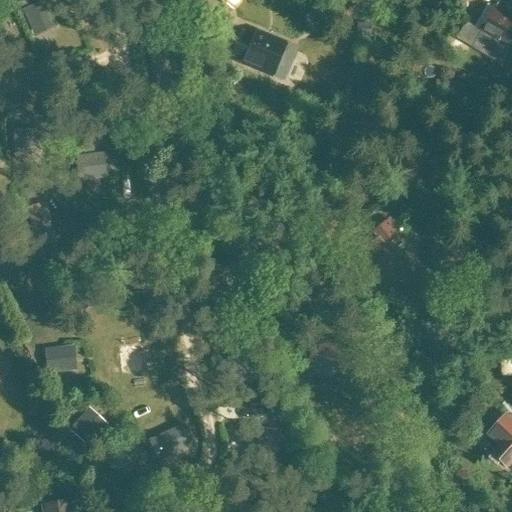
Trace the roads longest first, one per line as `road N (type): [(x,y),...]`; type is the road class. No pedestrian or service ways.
road 1 (track): [(439,511),(397,380),(373,334),(297,230),(238,178),(211,129),(171,0)]
road 2 (track): [(174,511),(200,487),(214,444),(188,362),(137,87),(109,0)]
